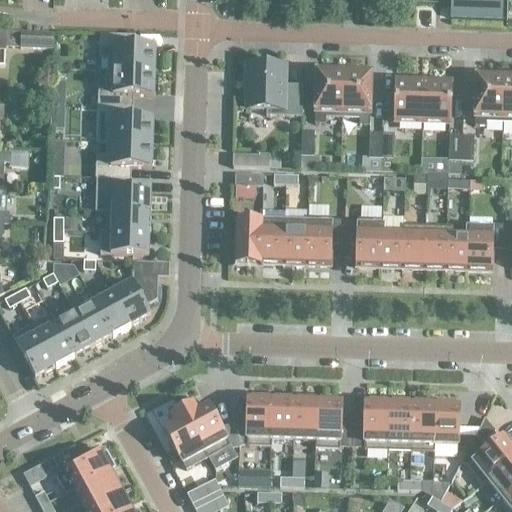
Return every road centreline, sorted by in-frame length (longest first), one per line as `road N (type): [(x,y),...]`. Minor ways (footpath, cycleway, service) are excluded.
road 1 (residential): [(185,341),(197,26)]
road 2 (residential): [(511,43),(197,26)]
road 3 (residential): [(185,341),(495,353)]
road 4 (residential): [(197,26),(0,11)]
road 5 (residential): [(98,390),(165,511)]
